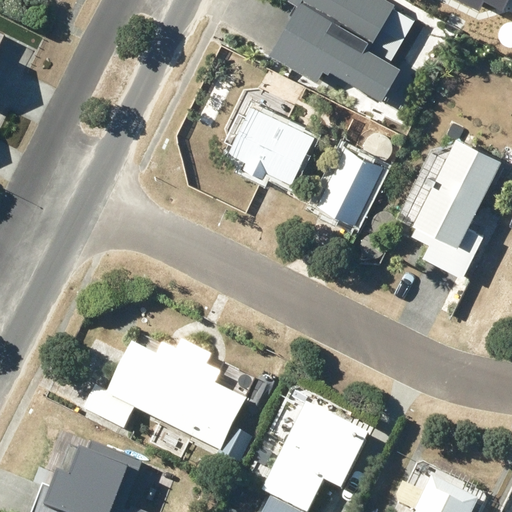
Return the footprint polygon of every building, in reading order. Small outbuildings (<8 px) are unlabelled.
[(299,0),(297,0),(289,13),(296,17),(275,52),(317,76),(324,63),(329,66),(331,63),(382,93),(398,66),(363,46),(389,1),(386,0),(302,0),(302,1),(299,0)] [(224,137),(232,141),(228,151),(244,159),(242,165),(262,175),(265,169),(289,181),(313,134),(250,103),(244,116),(237,112),(224,137)] [(427,169),(423,176),(433,181),(414,219),(417,221),(411,233),(428,241),(421,256),(462,275),(481,234),(466,226),(500,156),(455,134),(436,174),(427,169)] [(345,145),(316,203),(354,222),(383,164),(345,145)] [(133,407),(220,451),(218,455),(240,466),(254,438),(231,426),(245,400),(131,343),(107,391),(94,385),(82,409),(122,429),(133,407)] [(304,401),(260,488),(305,510),(348,423),(346,422),(342,430),(302,410),(306,402),(304,401)] [(143,511),(128,506),(146,461),(95,441),(76,490),(42,477),(29,511),(143,511)] [(468,511),(469,511),(477,511),(480,505),(474,502),(477,496),(431,475),(425,489),(405,480),(395,501),(414,510),(413,511),(468,511)] [(300,511),(269,496),(260,511),(300,511)]
